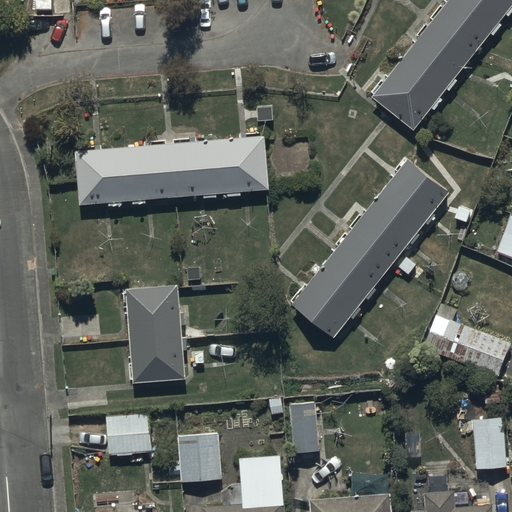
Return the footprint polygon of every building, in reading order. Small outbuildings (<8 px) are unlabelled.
[(511,11),(511,0),(452,0),(376,94),(417,128),(511,11)] [(217,192),(228,192),(228,195),(242,194),(242,190),(269,188),(265,134),(77,149),(82,203),(108,201),(109,206),(123,205),(123,200),(133,199),(133,203),(147,202),(147,198),(203,194),(203,197),(218,196),(217,192)] [(408,156),(290,303),(335,339),(453,193),(408,156)] [(511,215),(498,251),(511,256),(511,215)] [(179,285),(128,288),(134,381),(187,378),(185,349),(189,349),(187,311),(181,311),(179,285)] [(443,302),(425,348),(498,377),(511,342),(455,320),(459,309),(443,302)] [(317,402),(291,404),(293,450),(319,449),(317,402)] [(108,454),(130,453),(131,465),(143,464),(142,453),(151,452),(149,412),(106,414),(108,454)] [(506,415),(474,417),(478,468),(509,465),(506,415)] [(178,434),(181,481),(221,478),(218,431),(178,434)] [(285,511),(281,453),(239,456),(243,503),(203,506),(203,511),(285,511)] [(426,509),(411,510),(411,511),(495,511),(495,504),(456,507),(455,488),(424,490),(426,509)] [(393,511),(392,492),(310,498),(310,511),(393,511)]
